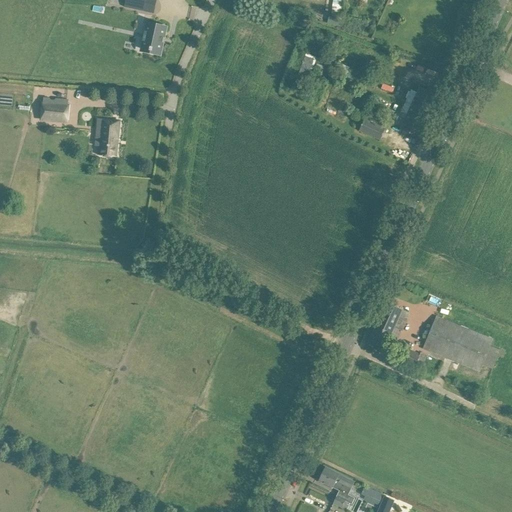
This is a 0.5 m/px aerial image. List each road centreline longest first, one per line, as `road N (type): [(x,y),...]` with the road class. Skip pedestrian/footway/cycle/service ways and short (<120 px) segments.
road 1 (tertiary): [(270,511),(502,0)]
road 2 (residential): [(212,0),(180,70),(168,125)]
